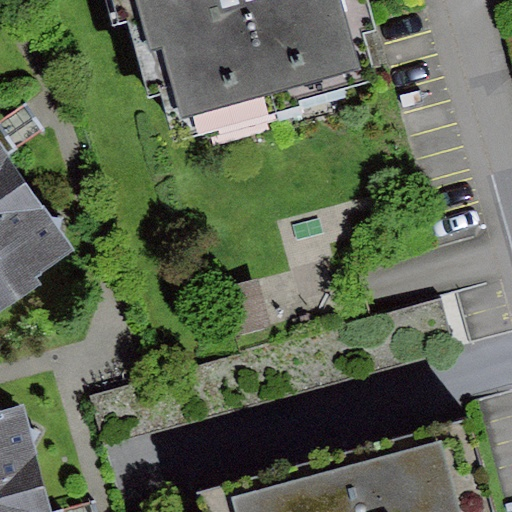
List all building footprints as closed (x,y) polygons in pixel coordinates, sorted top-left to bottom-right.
[(109,0),(118,33),(127,28),(148,107),(167,102),(178,145),(378,93),(364,42),(377,39),(366,0),(109,0)] [(0,325),(0,326),(44,295),(37,285),(75,258),(61,238),(66,223),(49,220),(0,148),(0,325)] [(259,282),(219,292),(231,341),(271,331),(259,282)] [(441,300),(91,398),(105,447),(455,350),(441,300)] [(0,511),(52,511),(35,446),(43,433),(28,423),(25,412),(0,418),(0,511)] [(491,511),(468,429),(198,504),(199,511),(491,511)]
